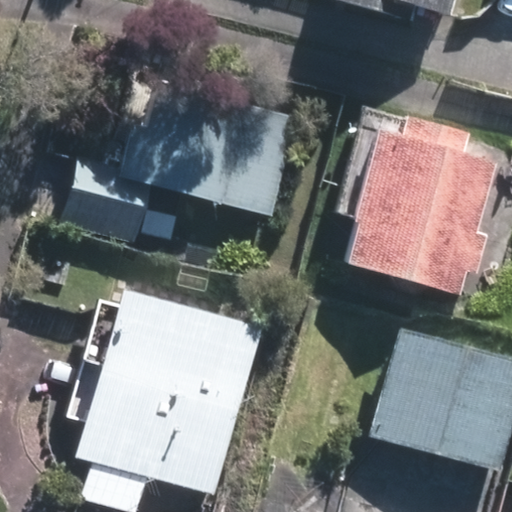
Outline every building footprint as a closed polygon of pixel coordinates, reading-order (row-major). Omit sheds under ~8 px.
[(448,0),(316,0),(316,2),(398,24),(402,11),(442,22),(448,0)] [(278,218),(305,118),(163,79),(151,124),(137,121),(124,169),(84,157),(65,224),(141,245),(157,184),(278,218)] [(455,141),(461,120),(397,104),(392,123),(368,117),(331,252),(451,285),(457,260),(470,264),(482,224),(469,221),(488,148),(455,141)] [(153,209),(147,233),(175,239),(178,230),(180,216),(153,209)] [(210,487),(255,315),(107,276),(62,447),(82,453),(72,490),(128,505),(139,468),(210,487)] [(511,385),(511,347),(390,315),(360,424),(493,459),(511,385)]
